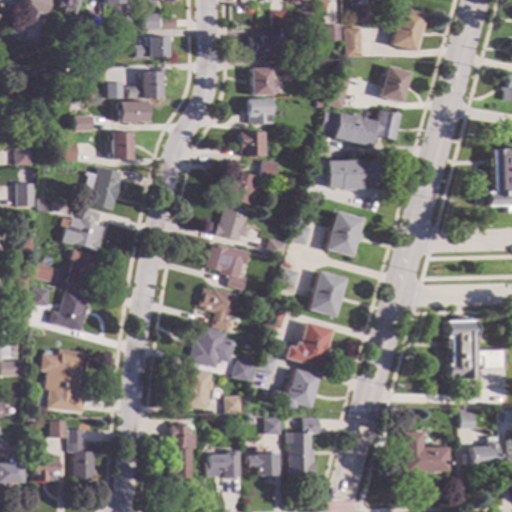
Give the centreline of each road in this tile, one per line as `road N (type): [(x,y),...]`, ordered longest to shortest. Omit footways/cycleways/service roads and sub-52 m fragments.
road 1 (primary): [(337,511),(474,0)]
road 2 (residential): [(110,511),(139,290),(206,90),(210,0)]
